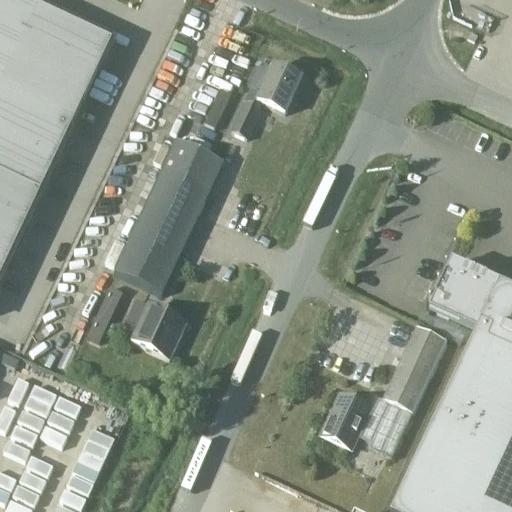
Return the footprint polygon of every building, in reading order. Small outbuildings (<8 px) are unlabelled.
[(10,0),(0,0),(0,281),(111,47),(10,0)] [(231,136),(246,143),(260,113),(256,111),(259,106),(284,118),(301,81),(274,69),(261,96),(250,91),(243,106),(244,106),(231,136)] [(219,120),(229,95),(221,91),(210,117),(219,120)] [(161,298),(211,191),(222,167),(175,145),(114,276),(161,298)] [(511,511),(511,298),(457,273),(437,316),(477,335),(474,342),(393,511),(511,511)] [(101,344),(123,294),(109,288),(87,338),(101,344)] [(168,364),(186,328),(147,310),(130,346),(168,364)] [(416,332),(396,373),(381,404),(411,418),(446,346),(416,332)] [(34,388),(23,423),(46,430),(57,395),(34,388)] [(65,397),(45,450),(74,461),(54,511),(82,511),(111,438),(90,431),(98,410),(65,397)] [(350,454),(369,413),(339,399),(320,440),(350,454)] [(35,485),(23,511),(48,511),(56,495),(35,485)]
